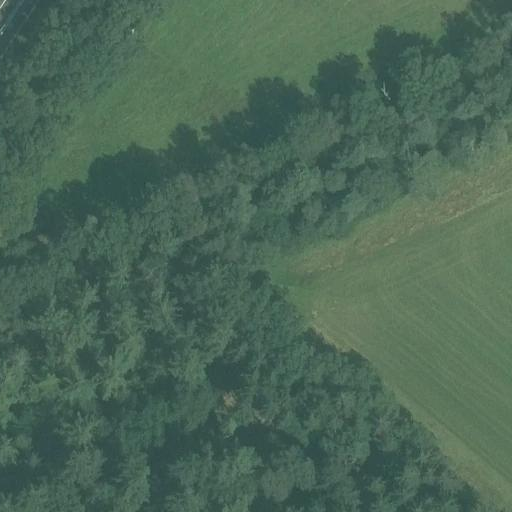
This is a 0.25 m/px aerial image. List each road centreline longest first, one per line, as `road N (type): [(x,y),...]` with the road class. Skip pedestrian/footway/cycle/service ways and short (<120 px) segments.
road 1 (track): [(166,234),(511,72)]
road 2 (track): [(0,171),(111,0)]
road 3 (track): [(0,310),(166,234)]
